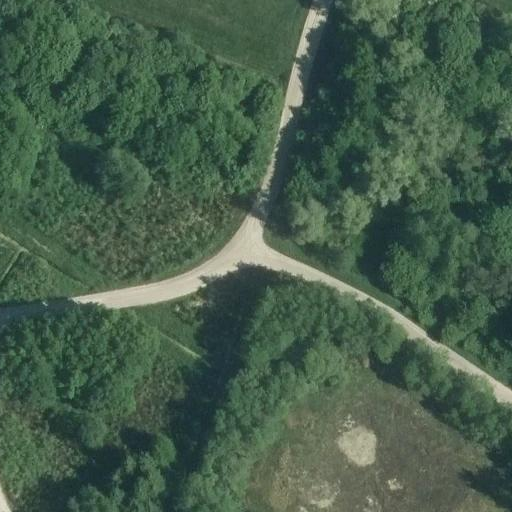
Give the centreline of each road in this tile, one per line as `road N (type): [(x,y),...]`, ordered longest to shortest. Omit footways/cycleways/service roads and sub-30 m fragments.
road 1 (track): [(323,0),(285,142),(244,252),(175,291),(0,320)]
road 2 (unknown): [(244,252),(511,398)]
